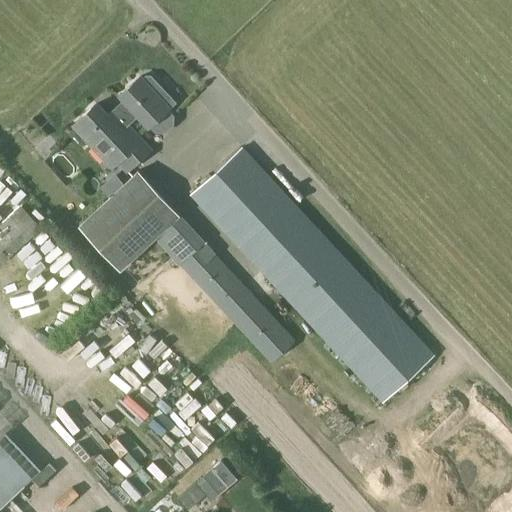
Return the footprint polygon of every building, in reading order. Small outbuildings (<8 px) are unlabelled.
[(131,39),(149,42),(151,28),(133,25),(131,39)] [(147,127),(168,107),(139,76),(118,96),(123,101),(107,115),(96,104),(73,125),(112,167),(118,161),(127,170),(149,149),(124,122),(127,119),(129,121),(136,115),(147,127)] [(382,401),(435,354),(242,147),(190,195),(382,401)] [(119,270),(154,237),(270,361),(294,339),(136,171),(78,226),(119,270)] [(0,264),(0,265),(41,228),(19,204),(6,218),(13,226),(0,238),(0,264)] [(58,266),(69,257),(57,244),(47,253),(58,266)] [(64,274),(70,284),(83,277),(77,267),(64,274)] [(0,274),(0,287),(4,292),(11,285),(0,274)] [(116,292),(108,298),(120,315),(128,310),(116,292)] [(70,354),(113,326),(102,309),(59,338),(70,354)] [(12,361),(23,343),(15,338),(4,356),(12,361)] [(51,348),(61,360),(69,353),(60,342),(51,348)] [(114,380),(116,369),(98,365),(96,376),(114,380)] [(0,508),(41,471),(4,432),(13,424),(0,409),(0,508)] [(294,421),(308,449),(329,439),(315,411),(294,421)] [(163,465),(168,454),(150,446),(156,435),(138,427),(128,448),(163,465)] [(65,457),(76,465),(84,454),(73,446),(65,457)] [(187,509),(205,493),(212,500),(236,478),(221,461),(177,498),(187,509)]
